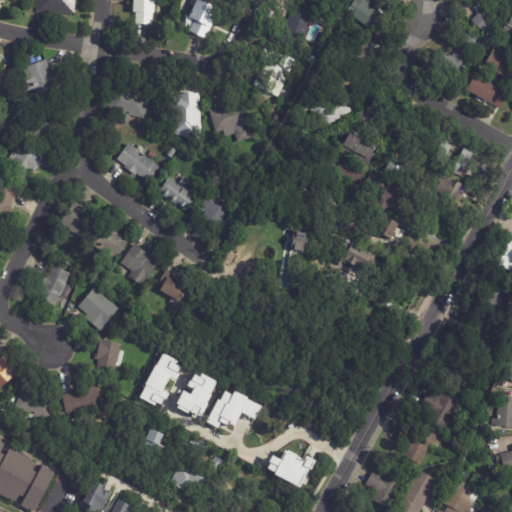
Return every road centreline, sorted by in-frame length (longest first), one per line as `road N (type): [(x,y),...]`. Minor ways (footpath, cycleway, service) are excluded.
road 1 (tertiary): [(511,166),(323,511)]
road 2 (residential): [(98,48),(74,152),(0,294),(9,321),(57,347)]
road 3 (residential): [(428,14),(407,52),(405,75),(414,90),(511,147)]
road 4 (residential): [(253,0),(228,52),(214,62),(98,48)]
road 5 (residential): [(201,261),(94,181),(74,152)]
